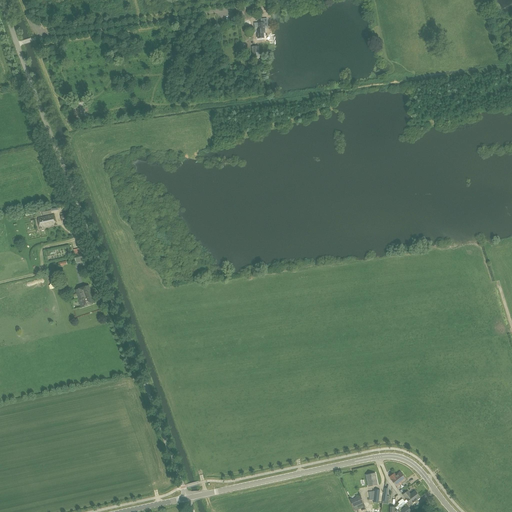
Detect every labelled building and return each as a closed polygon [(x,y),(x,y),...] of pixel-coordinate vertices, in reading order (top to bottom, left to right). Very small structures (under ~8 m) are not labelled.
[(258,39),(264,38),(263,33),(266,33),(265,22),(258,23),(259,29),(257,29),(258,39)] [(67,212),(61,214),(63,223),(69,222),(67,212)] [(38,219),(40,228),(56,224),(54,215),(38,219)] [(76,263),(86,260),(84,252),(74,255),(76,263)] [(89,286),(76,290),(81,307),(95,302),(89,286)] [(396,475),(393,477),(392,475),(389,477),(394,483),(403,476),(400,472),(396,475)] [(368,487),(378,485),(375,473),(366,475),(368,487)] [(406,479),(403,476),(394,483),(397,487),(406,479)] [(406,501),(407,502),(408,501),(418,494),(415,491),(410,494),(408,491),(403,495),(405,498),(407,500),(406,501)] [(408,501),(407,502),(408,504),(409,503),(410,505),(420,497),(418,494),(408,501)] [(360,495),(359,496),(350,500),(353,507),(364,503),(360,495)] [(398,502),(399,504),(397,505),(400,508),(406,503),(402,499),(398,502)]
